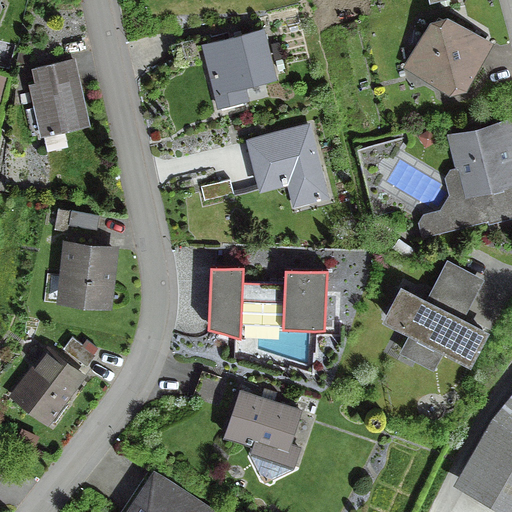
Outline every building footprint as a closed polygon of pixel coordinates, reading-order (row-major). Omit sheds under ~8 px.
[(472,57),(482,41),(448,21),(427,26),(417,43),(426,49),(418,62),(431,69),(426,79),(443,89),(464,83),(474,66),(472,57)] [(204,43),(202,36),(170,44),(174,61),(205,54),(218,110),(243,104),(242,100),(245,99),(241,86),(270,78),(258,30),(204,43)] [(28,84),(39,135),(85,125),(76,87),(67,89),(61,61),(31,68),(34,83),(28,84)] [(0,73),(0,96),(8,99),(14,77),(0,73)] [(505,169),(511,166),(511,156),(504,123),(450,136),(458,169),(464,168),(469,189),(449,195),(436,216),(428,218),(430,229),(430,232),(495,216),(487,186),(508,181),(505,169)] [(292,203),(322,196),(305,126),(247,141),(259,188),(287,181),(292,203)] [(94,229),(96,215),(55,208),(52,229),(64,231),(66,225),(94,229)] [(64,297),(106,302),(112,251),(63,246),(59,276),(66,277),(64,297)] [(400,289),(384,318),(466,361),(481,333),(455,319),(475,281),(446,265),(426,303),(400,289)] [(243,285),(244,271),(212,269),(210,328),(242,338),(242,324),(284,324),(285,331),(325,331),(328,272),(286,272),(286,286),(243,285)] [(84,366),(93,354),(69,336),(60,348),(84,366)] [(23,401),(46,419),(78,377),(44,351),(23,378),(34,386),(23,401)] [(199,371),(190,398),(215,407),(225,381),(199,371)] [(261,387),(258,397),(238,390),(222,436),(252,445),(249,454),(262,480),(289,467),(296,447),(286,444),(297,410),(271,401),(274,392),(261,387)] [(511,511),(511,407),(502,420),(461,488),(506,511),(511,511)] [(205,511),(152,476),(128,511),(205,511)]
